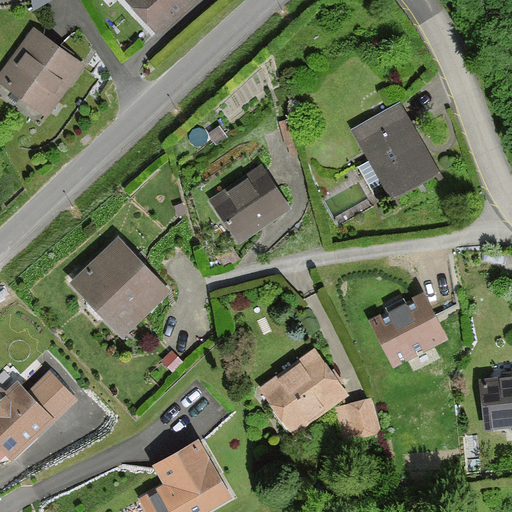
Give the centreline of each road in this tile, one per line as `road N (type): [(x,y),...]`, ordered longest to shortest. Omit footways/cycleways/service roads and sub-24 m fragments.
road 1 (tertiary): [(270,0),(0,251)]
road 2 (residential): [(418,0),(441,27),(511,200)]
